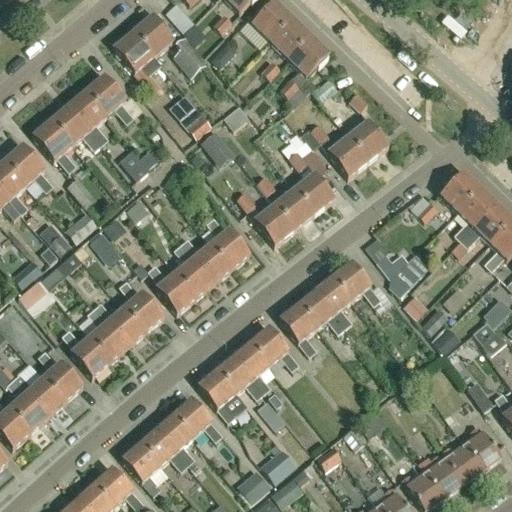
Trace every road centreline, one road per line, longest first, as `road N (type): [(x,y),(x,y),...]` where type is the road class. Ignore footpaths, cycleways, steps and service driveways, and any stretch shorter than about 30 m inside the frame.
road 1 (residential): [(14,511),(191,357),(449,156)]
road 2 (residential): [(449,156),(279,0)]
road 3 (tertiary): [(502,116),(371,0)]
road 4 (residential): [(0,97),(115,0)]
